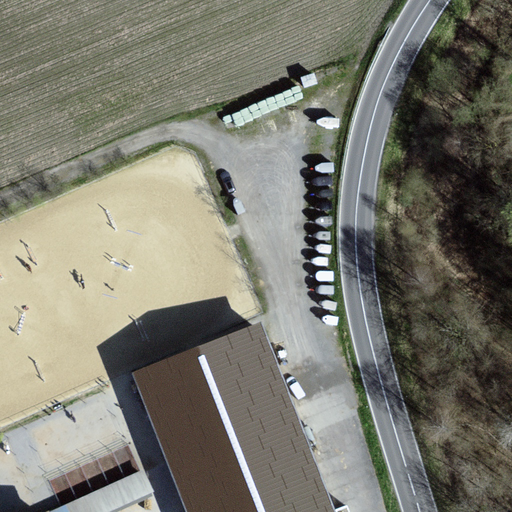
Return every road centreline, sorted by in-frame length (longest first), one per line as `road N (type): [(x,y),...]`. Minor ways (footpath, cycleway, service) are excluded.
road 1 (tertiary): [(420,511),(364,311),(355,236),(378,98),(430,0)]
road 2 (track): [(0,206),(171,132),(199,139),(281,308)]
